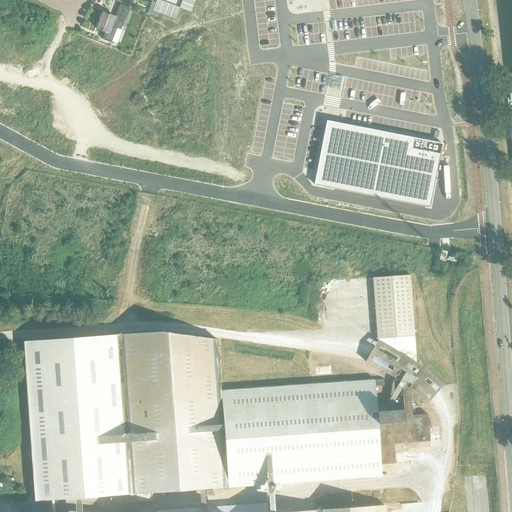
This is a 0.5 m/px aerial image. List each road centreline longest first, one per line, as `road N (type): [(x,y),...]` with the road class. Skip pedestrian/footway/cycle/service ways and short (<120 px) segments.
road 1 (residential): [(0,133),(52,159),(256,198)]
road 2 (residential): [(256,198),(497,239)]
road 3 (primary): [(511,457),(497,239)]
road 4 (primary): [(497,239),(475,35)]
road 5 (unknown): [(155,178),(126,285),(109,312)]
